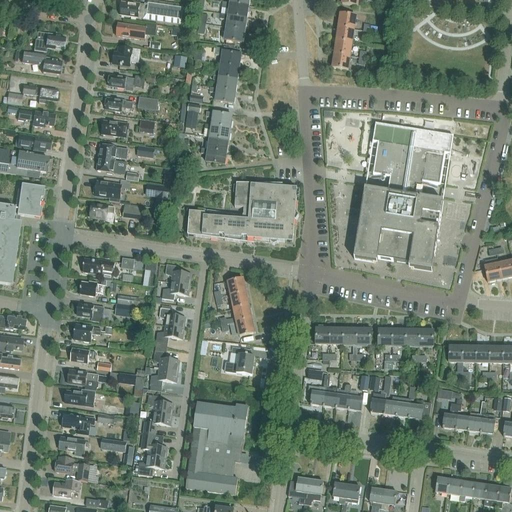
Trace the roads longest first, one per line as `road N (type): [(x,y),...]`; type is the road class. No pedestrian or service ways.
road 1 (residential): [(176,476),(205,258)]
road 2 (tertiary): [(60,235),(90,19)]
road 3 (tertiary): [(24,511),(50,312)]
road 4 (residential): [(460,302),(508,110)]
road 5 (residential): [(498,107),(305,91)]
road 6 (residential): [(309,274),(305,91)]
road 7 (residential): [(291,430),(309,274)]
road 8 (residential): [(460,302),(309,274)]
road 9 (residential): [(205,258),(60,235)]
road 10 (residential): [(422,448),(291,430)]
